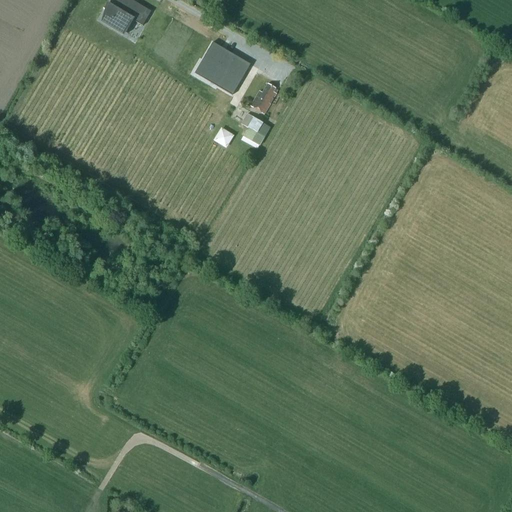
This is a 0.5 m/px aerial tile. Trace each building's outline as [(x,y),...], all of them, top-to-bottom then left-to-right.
[(150,12),(151,12),(131,0),(111,0),(109,4),(106,2),(100,22),(123,36),(133,21),(142,26),(139,23),(147,10),(150,12)] [(212,41),(194,72),(232,94),(250,63),(212,41)] [(259,92),(250,108),(264,116),(276,95),(273,93),(275,89),(267,85),(262,94),(259,92)] [(262,123),(253,118),(246,114),(240,124),(248,128),(241,140),(245,143),(246,140),(258,146),(264,137),(269,128),(263,124),(262,124),(261,124),(262,123)] [(217,141),(231,148),(237,133),(223,127),(217,141)]
